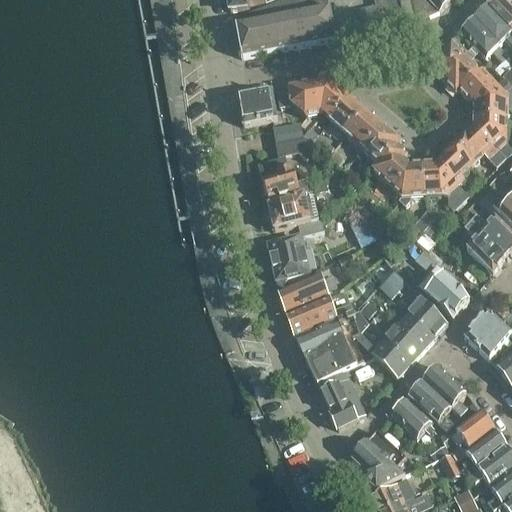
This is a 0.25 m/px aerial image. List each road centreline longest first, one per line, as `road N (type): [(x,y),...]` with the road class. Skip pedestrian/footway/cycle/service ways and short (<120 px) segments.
road 1 (residential): [(221,84),(264,314),(327,466)]
road 2 (residential): [(481,0),(435,42),(395,55),(221,84)]
road 3 (residential): [(452,344),(327,466)]
